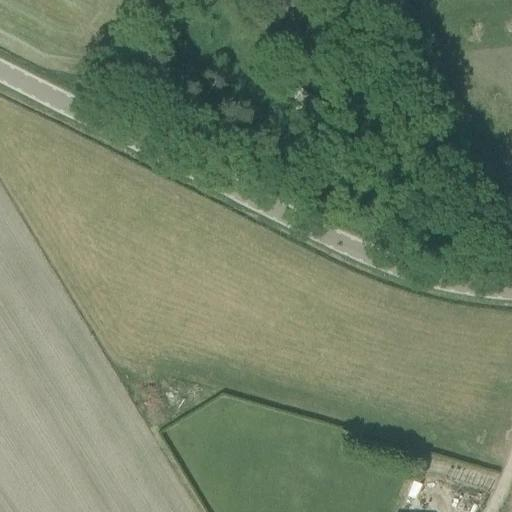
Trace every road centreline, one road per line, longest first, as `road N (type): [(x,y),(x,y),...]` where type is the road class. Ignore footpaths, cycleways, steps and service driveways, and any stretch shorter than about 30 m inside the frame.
road 1 (unclassified): [(511,287),(411,269),(318,232),(0,73)]
road 2 (unclassified): [(371,0),(511,270)]
